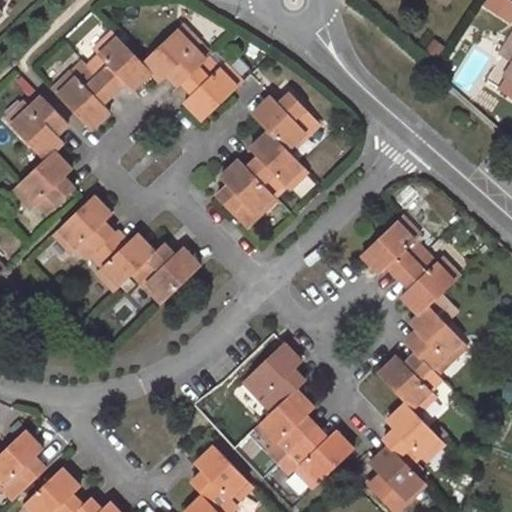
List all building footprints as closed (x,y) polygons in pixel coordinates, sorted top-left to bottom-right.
[(511,19),(511,0),(482,0),(482,1),(511,20),(511,19)] [(174,72),(186,86),(209,64),(196,52),(203,46),(182,28),(143,66),(152,75),(160,85),(168,79),(174,72)] [(121,81),(126,88),(134,94),(152,75),(143,66),(114,36),(95,56),(100,62),(92,68),(113,89),(121,81)] [(209,64),(186,86),(193,97),(184,107),(204,126),(234,98),(237,100),(245,92),(224,68),(216,75),(209,64)] [(113,89),(92,68),(81,81),(74,76),(56,92),(95,133),(111,117),(99,104),(113,89)] [(65,124),(44,101),(33,112),(27,107),(9,127),(49,169),(59,160),(60,159),(69,147),(61,140),(55,133),(65,124)] [(265,129),(270,135),(297,161),(314,145),(319,152),(332,139),(308,111),(295,123),(283,110),(265,129)] [(263,166),(252,176),(271,195),(282,185),(288,192),(308,173),(297,161),(270,135),(253,154),(259,159),(263,166)] [(59,160),(49,169),(26,187),(15,197),(30,215),(38,208),(47,219),(70,199),(63,190),(69,183),(75,175),(59,160)] [(222,183),(229,189),(236,195),(223,208),(245,230),(259,218),(254,213),(271,195),(252,176),(241,164),(222,183)] [(91,207),(56,241),(74,260),(82,255),(90,266),(95,262),(116,242),(107,231),(116,221),(101,206),(91,207)] [(416,234),(399,218),(361,259),(381,276),(390,267),(398,278),(422,255),(410,242),(416,234)] [(133,285),(158,260),(139,240),(131,247),(120,237),(116,242),(95,262),(105,273),(96,283),(116,300),(133,285)] [(0,283),(15,269),(0,251),(0,283)] [(422,255),(398,278),(409,293),(403,299),(420,319),(432,307),(462,279),(443,260),(435,268),(422,255)] [(149,288),(167,308),(203,275),(183,256),(176,262),(168,272),(158,260),(133,285),(142,293),(149,288)] [(128,300),(111,315),(121,326),(138,311),(128,300)] [(432,307),(420,319),(410,326),(414,332),(404,346),(417,358),(431,373),(446,359),(454,365),(472,345),(432,307)] [(244,388),(274,417),(299,393),(304,387),(294,376),(302,367),(284,349),(244,388)] [(431,373),(417,358),(406,371),(395,358),(377,376),(406,406),(416,416),(434,397),(427,388),(435,376),(431,373)] [(294,455),(317,433),(306,423),(314,412),(299,393),(274,417),(257,433),(273,450),(282,444),(294,455)] [(416,416),(406,406),(389,424),(395,433),(384,445),(388,449),(407,467),(420,455),(428,464),(443,445),(416,416)] [(328,444),(317,433),(294,455),(305,469),(300,476),(315,492),(354,454),(337,434),(328,444)] [(27,436),(0,461),(0,490),(4,494),(13,487),(24,498),(48,473),(37,462),(43,454),(27,436)] [(407,467),(388,449),(381,461),(369,468),(378,476),(368,487),(393,511),(408,511),(412,508),(407,503),(425,484),(407,467)] [(196,486),(204,498),(217,511),(229,498),(236,506),(253,487),(217,450),(197,468),(204,476),(196,486)] [(87,511),(88,511),(75,501),(82,494),(65,476),(31,508),(34,511),(87,511)] [(217,511),(204,498),(190,511),(217,511)]
